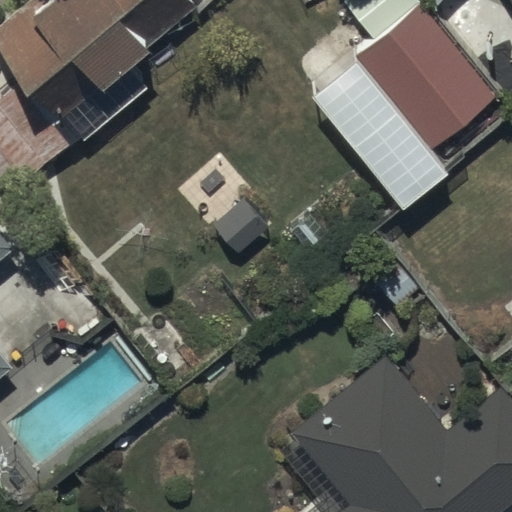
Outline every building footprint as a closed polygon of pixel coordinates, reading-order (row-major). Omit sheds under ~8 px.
[(178,0),(6,0),(0,6),(0,17),(33,55),(0,83),(0,173),(4,178),(73,117),(82,127),(151,66),(130,43),(178,0)] [(431,0),(403,0),(354,38),(428,134),(495,83),(431,0)] [(511,33),(511,0),(480,0),(509,36),(511,33)] [(273,225),(238,182),(209,206),(236,240),(249,229),(256,239),(273,225)] [(0,353),(10,346),(0,333),(0,235),(11,227),(0,213),(0,353)] [(469,511),(511,477),(511,385),(497,368),(442,413),(378,336),(286,412),(294,422),(279,435),(330,497),(311,511),(469,511)]
